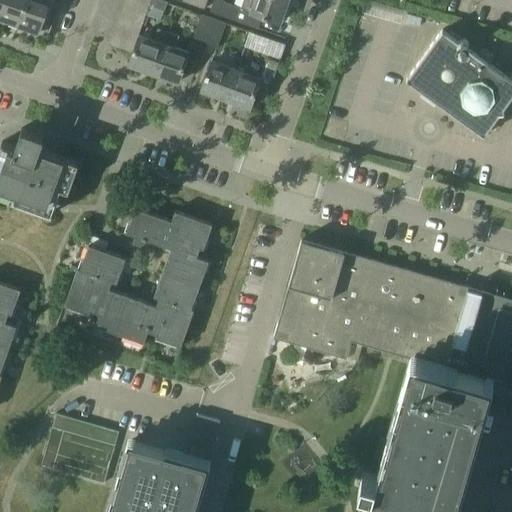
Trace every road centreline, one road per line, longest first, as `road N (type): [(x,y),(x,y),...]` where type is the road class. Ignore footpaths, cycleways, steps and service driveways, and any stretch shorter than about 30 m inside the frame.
road 1 (residential): [(210,511),(306,181)]
road 2 (residential): [(54,98),(272,170)]
road 3 (residential): [(511,240),(306,181)]
road 4 (residential): [(272,170),(332,0)]
